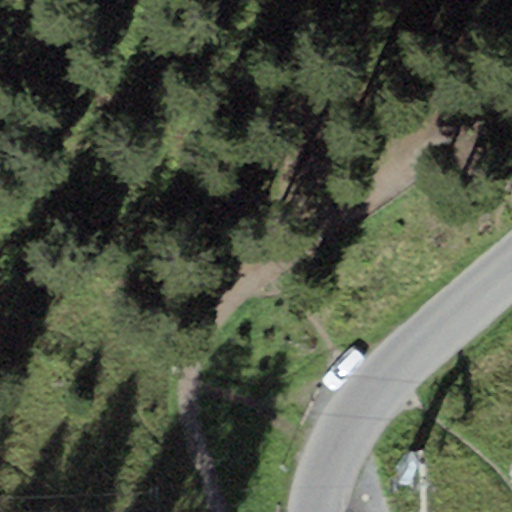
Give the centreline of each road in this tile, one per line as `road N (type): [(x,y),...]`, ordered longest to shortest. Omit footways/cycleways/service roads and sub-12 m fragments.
road 1 (track): [(511,56),(403,169),(214,309),(187,365),(187,406),(215,511)]
road 2 (residential): [(511,269),(396,368),(337,439),(314,511)]
